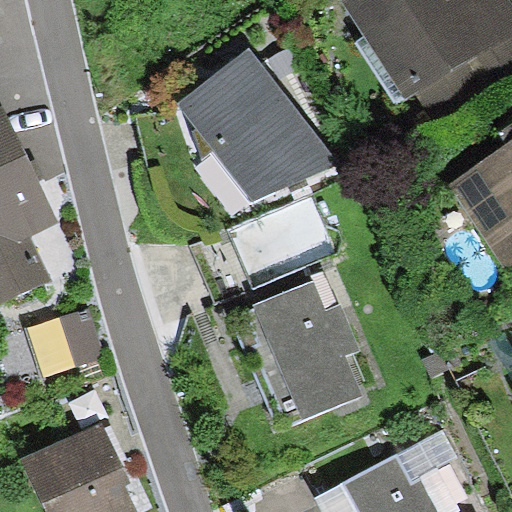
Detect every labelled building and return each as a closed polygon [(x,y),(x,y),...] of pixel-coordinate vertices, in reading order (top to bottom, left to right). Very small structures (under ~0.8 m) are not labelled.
[(354,0),(347,5),(410,105),(511,40),(511,9),(506,0),(480,0),(472,6),(467,0),(354,0)] [(187,114),(255,208),(342,174),(253,60),(187,114)] [(0,312),(53,287),(31,239),(56,227),(1,112),(0,112),(0,312)] [(446,191),(511,284),(511,134),(500,143),(505,150),(446,191)] [(236,323),(286,435),(361,402),(343,360),(359,353),(341,311),(329,317),(316,288),(236,323)] [(89,311),(60,321),(78,370),(106,360),(89,311)] [(100,430),(22,468),(42,511),(132,511),(124,479),(100,430)] [(317,505),(320,511),(460,511),(426,447),(317,505)]
